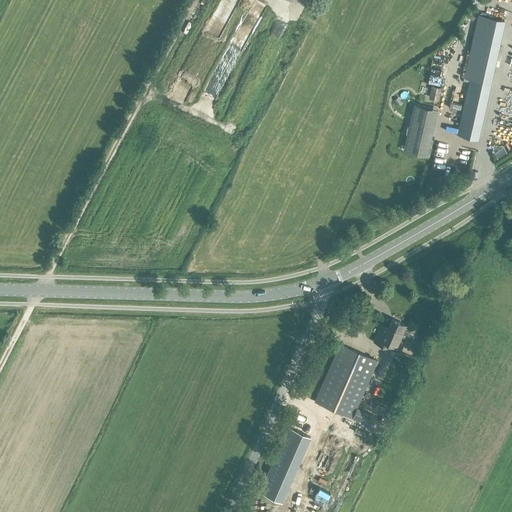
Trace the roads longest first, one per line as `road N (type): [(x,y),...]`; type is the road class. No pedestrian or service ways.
road 1 (secondary): [(322,284),(248,297),(0,290)]
road 2 (unclassified): [(322,284),(323,298),(228,511)]
road 3 (secondary): [(511,177),(322,284)]
